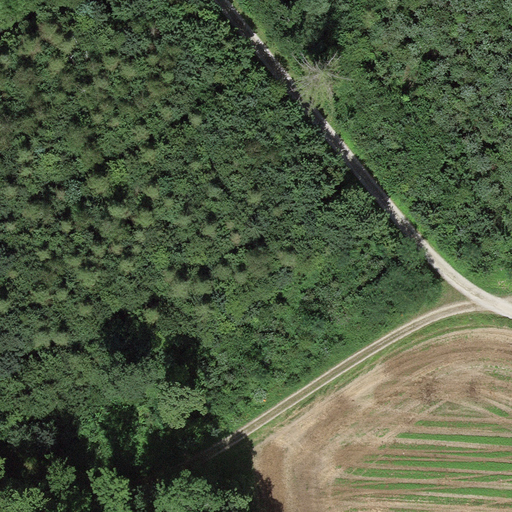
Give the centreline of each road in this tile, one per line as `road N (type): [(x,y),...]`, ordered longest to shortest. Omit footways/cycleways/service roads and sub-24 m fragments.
road 1 (track): [(511,317),(480,304),(432,262),(212,0)]
road 2 (track): [(480,304),(348,363),(178,467),(126,511)]
road 3 (track): [(109,511),(46,476),(0,464)]
